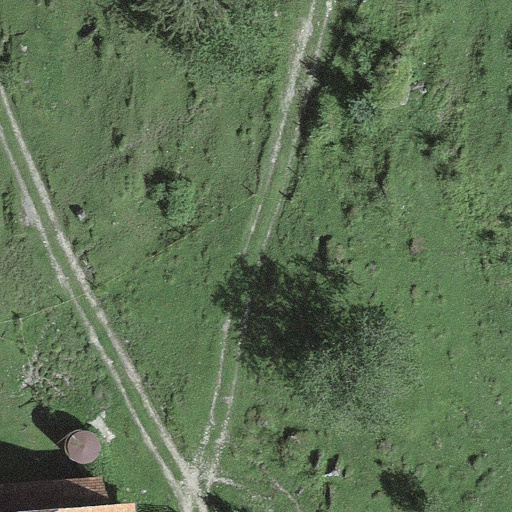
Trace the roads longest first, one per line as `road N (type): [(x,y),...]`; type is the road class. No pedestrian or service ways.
road 1 (track): [(199,511),(325,0)]
road 2 (track): [(199,511),(82,292),(0,86)]
